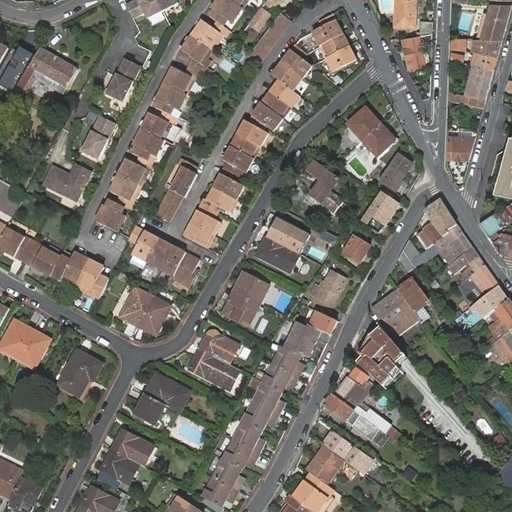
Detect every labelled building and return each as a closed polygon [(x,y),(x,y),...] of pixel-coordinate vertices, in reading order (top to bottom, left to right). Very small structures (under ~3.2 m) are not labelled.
[(148,20),(163,12),(157,0),(137,0),(126,5),(133,20),(145,14),(148,20)] [(157,0),(163,12),(179,4),(177,2),(180,0),(157,0)] [(219,23),(214,29),(224,36),(226,37),(245,10),(230,0),(219,0),(217,3),(221,5),(216,11),(215,11),(210,17),(219,23)] [(230,0),(245,10),(252,0),(230,0)] [(270,0),(266,3),(270,9),(285,0),(270,0)] [(396,0),(395,26),(416,27),(416,0),(396,0)] [(511,13),(511,8),(511,4),(493,3),(490,13),(486,12),(478,39),(482,39),(504,39),(511,13)] [(250,24),(259,30),(269,16),(266,11),(264,6),(250,24)] [(292,22),(282,14),(277,21),(287,29),(292,22)] [(344,35),(334,15),(320,22),(323,28),(313,33),(321,47),(344,35)] [(287,29),(277,21),(272,27),(283,35),(287,29)] [(422,32),(433,33),(434,22),(423,21),(422,32)] [(201,27),(194,37),(214,51),(220,42),(224,36),(214,29),(207,24),(204,29),(201,27)] [(250,24),(246,29),(255,36),(259,30),(250,24)] [(283,35),(272,27),(267,33),(278,41),(283,35)] [(278,41),(267,33),(263,39),(273,47),(278,41)] [(432,44),(433,34),(403,39),(410,69),(426,66),(425,62),(430,62),(428,52),(423,53),(422,46),(432,44)] [(321,47),(327,60),(350,48),(344,35),(321,47)] [(190,68),(204,76),(208,68),(204,66),(208,60),(214,51),(194,37),(183,52),(194,60),(190,68)] [(273,47),(263,39),(258,46),(268,54),(273,47)] [(466,39),(453,39),(452,50),(466,51),(466,39)] [(499,55),(504,39),(482,39),(478,39),(477,39),(474,52),(475,52),(499,55)] [(0,64),(9,48),(0,43),(0,64)] [(283,63),(304,80),(313,67),(304,60),(308,54),(296,45),(283,63)] [(253,52),(264,60),(268,54),(258,46),(253,52)] [(232,47),(228,53),(236,59),(241,53),(232,47)] [(62,86),(68,89),(79,70),(41,48),(26,75),(33,78),(37,71),(41,74),(37,80),(58,92),(62,86)] [(350,48),(327,60),(334,74),(358,62),(350,48)] [(253,52),(248,58),(259,66),(264,60),(253,52)] [(495,70),(499,55),(475,52),(474,56),(478,56),(476,63),(475,66),(494,70),(495,70)] [(224,60),(235,68),(240,62),(236,59),(228,53),(224,60)] [(465,56),(452,53),(452,61),(463,63),(465,56)] [(124,104),(142,68),(125,59),(107,95),(124,104)] [(294,92),(304,80),(283,63),(273,76),(280,81),(294,92)] [(487,99),(493,78),(492,77),(494,70),(475,66),(474,65),(466,95),(487,99)] [(171,74),(165,85),(187,95),(195,79),(201,82),(204,76),(190,68),(187,75),(177,70),(174,75),(171,74)] [(33,78),(26,75),(18,90),(28,95),(37,80),(41,74),(37,71),(33,78)] [(271,93),(292,109),(301,97),(294,92),(280,81),(271,93)] [(156,109),(165,113),(176,119),(187,95),(165,85),(161,93),(165,95),(161,102),(160,101),(156,109)] [(64,96),(68,89),(62,86),(58,92),(64,96)] [(487,99),(466,95),(451,92),(451,100),(485,107),(487,99)] [(263,104),(284,120),(292,109),(271,93),(263,104)] [(268,128),(274,133),(284,120),(263,104),(253,117),(268,128)] [(361,139),(364,142),(369,137),(382,125),(367,108),(354,120),(366,134),(361,139)] [(151,114),(143,131),(164,142),(172,125),(175,126),(178,120),(176,119),(165,113),(162,120),(151,114)] [(99,161),(117,125),(100,117),(94,130),(82,152),(99,161)] [(239,135),(262,148),(269,134),(266,132),(268,128),(253,117),(250,123),(246,121),(239,135)] [(369,137),(364,142),(378,158),(397,141),(382,125),(369,137)] [(133,155),(141,159),(153,165),(164,142),(143,131),(138,139),(142,141),(138,148),(137,148),(133,155)] [(232,147),(255,160),(262,148),(239,135),(232,147)] [(449,136),(447,159),(470,160),(476,137),(459,136),(449,136)] [(499,192),(511,195),(511,138),(511,142),(509,149),(508,154),(504,168),(505,169),(503,177),(499,192)] [(225,169),(241,177),(244,172),(248,174),(255,160),(232,147),(224,161),(228,163),(225,169)] [(399,155),(380,182),(382,184),(401,156),(399,155)] [(410,163),(401,156),(382,184),(396,194),(402,184),(400,184),(410,170),(410,163)] [(120,177),(142,188),(150,171),(152,172),(155,166),(153,165),(141,159),(138,165),(131,162),(129,167),(125,165),(120,177)] [(196,174),(199,168),(183,159),(180,166),(184,168),(172,190),(172,191),(184,197),(186,198),(198,175),(196,174)] [(309,172),(323,181),(312,197),(323,204),(337,214),(340,210),(345,214),(349,208),(344,204),(344,203),(330,193),(339,180),(315,163),(309,172)] [(78,204),(93,173),(76,164),(70,175),(54,166),(44,186),(78,204)] [(215,188),(238,201),(246,187),(238,183),(241,177),(225,169),(215,188)] [(122,198),(118,205),(126,208),(130,210),(132,212),(136,205),(133,204),(142,188),(120,177),(111,193),(122,198)] [(202,206),(218,214),(221,208),(231,214),(238,201),(215,188),(208,201),(205,200),(202,206)] [(181,203),(184,197),(172,191),(172,190),(171,190),(167,196),(181,203)] [(383,195),(364,223),(380,234),(385,226),(386,227),(396,211),(399,206),(383,195)] [(177,210),(181,203),(167,196),(164,203),(177,210)] [(430,207),(426,212),(434,224),(419,235),(429,249),(436,244),(443,238),(450,233),(449,231),(458,226),(442,200),(430,207)] [(97,223),(119,233),(127,217),(122,215),(126,208),(118,205),(110,201),(107,208),(108,209),(104,216),(101,214),(97,223)] [(161,208),(174,215),(177,210),(164,203),(161,208)] [(511,203),(497,213),(496,212),(481,223),(493,240),(494,241),(500,251),(509,256),(511,256),(511,236),(502,234),(499,235),(496,231),(505,225),(504,224),(511,218),(511,203)] [(192,224),(216,236),(223,223),(215,220),(218,214),(202,206),(192,224)] [(161,208),(158,215),(171,222),(174,215),(161,208)] [(360,222),(355,219),(351,224),(357,227),(360,222)] [(278,220),(268,238),(301,255),(311,237),(278,220)] [(0,243),(8,229),(8,228),(0,223),(0,243)] [(186,237),(209,249),(216,236),(192,224),(186,237)] [(351,224),(347,231),(356,236),(345,255),(360,265),(372,245),(365,242),(370,234),(357,227),(351,224)] [(412,263),(416,268),(416,269),(433,256),(431,253),(438,248),(441,250),(446,246),(452,255),(446,259),(451,265),(455,262),(464,255),(473,248),(463,234),(458,226),(449,231),(450,233),(443,238),(436,244),(429,249),(421,256),(412,263)] [(148,263),(160,239),(136,227),(129,240),(139,245),(133,255),(148,263)] [(0,243),(0,249),(24,263),(35,242),(26,237),(25,238),(8,229),(0,243)] [(301,255),(268,238),(259,256),(275,264),(274,266),(291,274),(292,273),(300,257),(301,255)] [(152,265),(165,242),(160,239),(148,263),(152,265)] [(410,241),(404,252),(412,263),(421,256),(410,241)] [(43,270),(53,276),(62,258),(44,248),(45,247),(35,242),(24,263),(41,272),(43,270)] [(173,246),(165,242),(152,265),(161,270),(173,246)] [(187,254),(173,246),(161,270),(175,277),(187,254)] [(446,246),(441,250),(446,259),(452,255),(446,246)] [(485,266),(473,248),(464,255),(455,262),(463,274),(461,276),(463,280),(461,281),(463,283),(485,266)] [(404,252),(400,259),(409,272),(416,268),(412,263),(404,252)] [(77,287),(90,261),(75,254),(71,262),(69,266),(63,262),(55,277),(77,287)] [(194,273),(201,260),(187,254),(175,277),(174,279),(191,288),(198,274),(194,273)] [(133,255),(129,263),(144,270),(148,263),(133,255)] [(53,276),(55,277),(63,262),(60,261),(53,276)] [(90,261),(77,287),(101,300),(108,285),(99,281),(101,276),(105,269),(90,261)] [(462,284),(459,287),(469,300),(468,301),(470,304),(472,303),(474,307),(476,304),(481,301),(500,286),(485,266),(463,283),(462,284)] [(338,279),(340,276),(331,271),(322,289),(316,286),(311,295),(333,307),(346,283),(338,279)] [(239,286),(235,294),(260,308),(271,287),(247,275),(246,274),(240,285),(239,286)] [(110,281),(101,276),(99,281),(108,285),(110,281)] [(413,280),(399,290),(415,312),(416,314),(421,320),(423,324),(430,318),(423,309),(430,303),(413,280)] [(474,307),(472,308),(475,313),(481,308),(484,306),(491,315),(497,310),(510,300),(500,286),(481,301),(476,304),(474,307)] [(121,318),(139,327),(141,324),(154,299),(135,290),(121,318)] [(401,321),(408,330),(421,320),(416,314),(415,312),(399,290),(386,300),(401,321)] [(260,308),(235,294),(234,295),(230,303),(224,315),(234,319),(250,328),(260,308)] [(141,324),(154,331),(156,331),(158,331),(159,330),(161,329),(172,307),(155,297),(154,299),(141,324)] [(385,332),(392,341),(408,330),(401,321),(386,300),(372,310),(387,330),(385,332)] [(511,303),(510,300),(497,310),(511,331),(511,330),(511,303)] [(0,328),(0,329),(11,309),(3,305),(2,307),(0,305),(0,328)] [(491,315),(489,316),(494,323),(490,326),(497,336),(500,340),(511,331),(497,310),(491,315)] [(317,312),(311,325),(323,331),(327,333),(337,338),(343,324),(326,316),(317,312)] [(18,360),(34,331),(16,321),(0,349),(1,350),(8,354),(18,360)] [(310,328),(299,322),(286,349),(303,356),(310,359),(323,331),(311,325),(310,328)] [(401,359),(405,356),(392,341),(385,332),(383,330),(379,333),(373,338),(365,346),(368,348),(361,356),(363,357),(358,363),(374,377),(384,386),(393,377),(391,375),(399,368),(396,364),(401,359)] [(511,330),(511,331),(500,340),(498,342),(492,346),(508,367),(511,363),(511,330)] [(52,340),(34,331),(18,360),(36,370),(40,361),(48,347),(52,340)] [(240,346),(220,335),(219,334),(218,333),(216,333),(215,332),(213,332),(212,332),(210,333),(209,334),(201,350),(230,365),(240,346)] [(500,340),(497,336),(482,347),(485,351),(490,348),(492,346),(498,342),(500,340)] [(279,352),(273,364),(282,369),(293,374),(300,378),(304,370),(297,367),(299,362),(303,356),(286,349),(282,347),(279,352)] [(230,365),(201,350),(191,370),(202,376),(204,371),(215,377),(213,381),(231,391),(241,371),(230,365)] [(104,365),(78,351),(71,364),(69,369),(60,386),(81,397),(91,380),(94,382),(104,365)] [(267,375),(264,383),(283,393),(287,386),(289,382),(296,385),(300,378),(293,374),(282,369),(273,364),(267,375)] [(349,377),(335,396),(355,411),(356,411),(365,418),(368,414),(359,408),(374,388),(366,382),(369,378),(357,368),(350,378),(349,377)] [(202,376),(213,381),(215,377),(204,371),(202,376)] [(157,375),(146,395),(167,406),(181,413),(192,393),(157,375)] [(260,390),(254,402),(262,407),(273,412),(280,416),(284,408),(277,405),(280,400),(283,393),(264,383),(260,390)] [(167,406),(146,395),(141,405),(136,415),(137,416),(157,426),(167,406)] [(335,396),(334,395),(326,406),(347,422),(372,440),(380,430),(371,423),(365,418),(356,411),(355,411),(335,396)] [(277,405),(284,408),(287,404),(280,400),(277,405)] [(248,414),(244,421),(264,431),(267,425),(270,420),(276,423),(280,416),(273,412),(262,407),(254,402),(248,414)] [(365,418),(371,423),(377,415),(371,410),(368,414),(365,418)] [(371,423),(380,430),(387,434),(388,433),(400,442),(404,436),(392,427),(377,415),(371,423)] [(240,429),(234,441),(243,445),(254,451),(260,454),(264,447),(258,443),(260,439),(264,431),(244,421),(240,429)] [(122,432),(112,451),(141,466),(145,468),(156,447),(140,439),(139,440),(122,432)] [(323,445),(326,447),(345,461),(365,475),(374,461),(333,432),(323,445)] [(505,442),(500,435),(493,441),(498,447),(505,442)] [(243,469),(244,470),(247,463),(250,458),(256,462),(260,454),(254,451),(243,445),(234,441),(228,453),(224,460),(243,469)] [(308,471),(314,475),(327,485),(333,478),(345,461),(326,447),(308,471)] [(141,466),(112,451),(102,470),(112,475),(112,474),(124,479),(131,483),(141,466)] [(0,459),(0,492),(14,500),(24,480),(26,474),(19,470),(19,469),(0,459)] [(239,476),(243,469),(224,460),(223,460),(219,466),(213,479),(222,483),(233,489),(239,492),(243,484),(237,481),(239,476)] [(511,461),(504,471),(498,477),(511,490),(511,461)] [(409,467),(403,475),(411,481),(417,473),(409,467)] [(118,490),(124,479),(112,474),(112,475),(102,470),(98,479),(114,488),(115,488),(118,490)] [(306,482),(295,498),(315,511),(320,511),(331,496),(335,491),(330,487),(327,485),(314,475),(308,483),(306,482)] [(237,481),(243,484),(246,480),(239,476),(237,481)] [(236,499),(239,492),(233,489),(222,483),(213,479),(207,490),(203,497),(223,507),(227,501),(229,496),(236,499)] [(12,503),(11,505),(20,510),(24,511),(32,511),(36,505),(44,489),(24,480),(14,500),(12,503)] [(92,489),(82,506),(92,511),(115,511),(118,506),(120,503),(120,502),(111,497),(110,499),(92,489)] [(173,509),(180,498),(176,495),(169,506),(171,507),(173,509)] [(286,511),(285,510),(283,511),(313,511),(312,511),(311,510),(295,498),(293,496),(292,496),(287,503),(289,504),(292,506),(288,511),(286,511)] [(331,496),(320,511),(326,511),(335,499),(331,496)] [(200,511),(180,498),(173,509),(171,507),(167,511),(200,511)]
